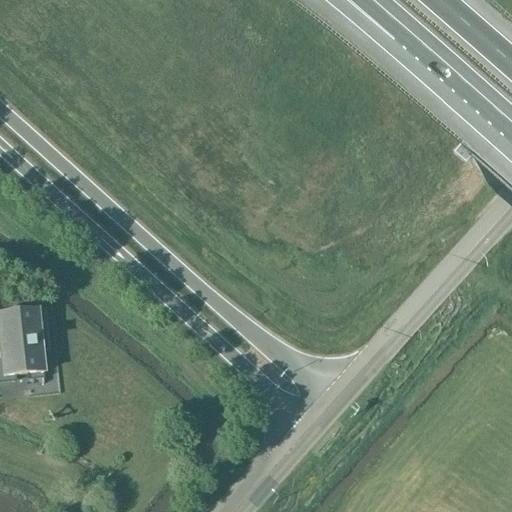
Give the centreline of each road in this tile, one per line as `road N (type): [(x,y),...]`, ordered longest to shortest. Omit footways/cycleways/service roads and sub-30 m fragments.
road 1 (motorway): [(332,404),(0,110)]
road 2 (motorway): [(0,147),(310,428)]
road 3 (primary): [(332,404),(511,205)]
road 4 (motorway): [(403,27),(511,125)]
